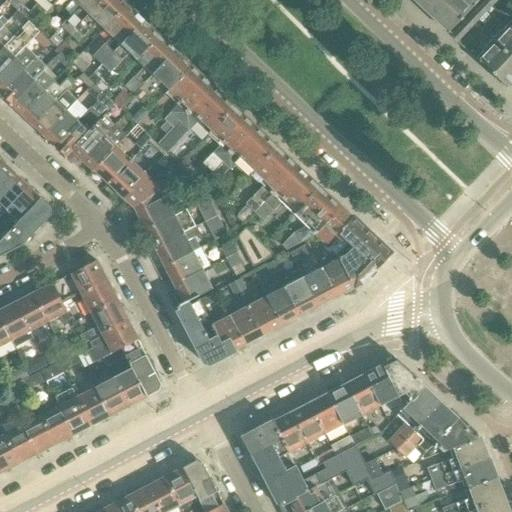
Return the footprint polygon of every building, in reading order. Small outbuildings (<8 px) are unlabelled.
[(11,0),(9,3),(17,11),(24,18),(29,13),(16,0),(11,0)] [(56,0),(41,0),(37,4),(46,12),(56,0)] [(61,26),(69,34),(101,0),(72,0),(79,6),(61,26)] [(96,22),(104,30),(127,6),(120,0),(101,0),(69,34),(78,42),(96,22)] [(414,0),(414,1),(432,17),(448,0),(414,0)] [(467,0),(448,0),(432,17),(448,33),(474,6),(467,0)] [(485,1),(477,10),(483,15),(491,6),(485,1)] [(93,56),(101,64),(142,21),(127,6),(104,30),(112,37),(93,56)] [(477,10),(469,18),(475,24),(483,15),(477,10)] [(27,22),(24,18),(17,11),(12,17),(22,27),(27,22)] [(24,18),(27,22),(32,26),(38,18),(30,11),(29,13),(24,18)] [(469,18),(460,27),(466,33),(475,24),(469,18)] [(128,52),(136,60),(159,36),(142,21),(101,64),(110,72),(128,52)] [(0,50),(0,72),(24,47),(32,38),(38,32),(32,26),(27,22),(22,27),(21,28),(13,37),(0,50)] [(0,29),(0,50),(13,37),(2,27),(0,29)] [(466,33),(460,27),(452,36),(458,42),(466,33)] [(511,29),(511,28),(494,46),(511,62),(511,29)] [(38,32),(32,38),(43,48),(48,43),(47,41),(38,32)] [(48,43),(56,50),(61,44),(62,43),(53,35),(47,41),(48,43)] [(125,87),(134,95),(175,51),(159,36),(136,60),(144,67),(125,87)] [(61,44),(56,50),(65,58),(70,53),(61,44)] [(511,81),(511,62),(494,46),(479,62),(506,88),(511,81)] [(0,93),(0,94),(35,57),(24,47),(0,72),(0,91),(1,92),(0,93)] [(160,82),(168,90),(191,66),(175,51),(134,95),(141,102),(160,82)] [(0,94),(0,95),(10,105),(42,71),(46,67),(35,57),(0,94)] [(71,64),(80,73),(87,65),(78,57),(71,64)] [(163,119),(171,127),(209,87),(198,77),(197,73),(191,66),(168,90),(165,94),(177,105),(170,113),(163,119)] [(88,79),(93,83),(104,93),(112,84),(97,70),(88,79)] [(10,105),(21,115),(53,81),(42,71),(10,105)] [(77,78),(88,88),(93,83),(88,79),(82,74),(77,78)] [(21,115),(32,125),(72,83),(67,78),(59,86),(53,81),(21,115)] [(72,83),(32,125),(43,136),(67,111),(77,100),(66,90),(72,84),(72,83)] [(85,91),(96,101),(104,93),(93,83),(88,88),(85,91)] [(195,122),(207,134),(232,107),(231,108),(230,104),(226,99),(222,100),(209,87),(171,127),(168,130),(168,131),(156,143),(166,152),(181,137),(195,122)] [(104,93),(96,101),(105,109),(107,111),(114,103),(104,93)] [(53,146),(64,156),(94,125),(89,120),(93,116),(96,119),(105,109),(96,101),(77,121),(53,146)] [(141,107),(133,116),(130,119),(136,124),(147,113),(141,107)] [(211,171),(220,161),(252,128),(240,117),(240,113),(235,109),(232,109),(232,107),(207,134),(220,146),(203,163),(211,171)] [(43,136),(53,146),(77,121),(67,111),(43,136)] [(71,151),(81,161),(114,125),(103,115),(94,125),(64,156),(65,157),(71,151)] [(81,161),(92,171),(115,146),(124,137),(119,132),(124,127),(118,121),(114,125),(81,161)] [(237,162),(249,174),(274,147),(273,147),(273,145),(268,140),(265,140),(252,128),(220,161),(223,164),(215,172),(220,177),(228,168),(230,170),(237,162)] [(163,156),(147,142),(138,152),(154,166),(163,156)] [(102,178),(109,184),(130,160),(115,146),(92,171),(99,178),(102,178)] [(243,223),(254,211),(295,169),(283,157),(283,154),(278,148),(275,149),(275,147),(274,147),(249,174),(262,186),(255,193),(257,195),(248,205),(239,215),(237,218),(243,223)] [(115,193),(122,200),(146,175),(130,160),(109,184),(115,190),(115,193)] [(178,165),(186,172),(191,167),(183,160),(178,165)] [(0,190),(15,175),(2,163),(0,165),(0,190)] [(191,167),(186,172),(192,177),(197,172),(191,167)] [(280,203),(292,214),(318,188),(316,188),(316,185),(311,180),(308,180),(295,169),(254,211),(261,218),(271,208),(273,210),(280,203)] [(28,187),(15,175),(0,190),(0,216),(6,210),(28,187)] [(134,208),(136,211),(164,197),(160,188),(146,175),(122,200),(129,207),(132,206),(134,208)] [(175,191),(182,187),(191,182),(185,176),(171,182),(175,191)] [(191,182),(182,187),(186,195),(197,189),(192,183),(191,182)] [(4,224),(10,229),(39,198),(28,187),(6,210),(12,216),(4,224)] [(298,244),(309,238),(314,235),(338,209),(326,197),(326,194),(321,190),(318,190),(318,188),(292,214),(305,226),(303,229),(293,233),(293,235),(284,245),(286,250),(298,244)] [(139,223),(144,231),(174,215),(168,204),(174,201),(170,193),(164,197),(136,211),(140,220),(139,223)] [(10,229),(8,231),(23,244),(50,215),(51,209),(39,198),(10,229)] [(201,211),(206,221),(216,216),(211,206),(201,211)] [(338,209),(314,235),(317,238),(325,246),(334,235),(349,220),(338,209)] [(151,240),(155,248),(190,230),(186,223),(180,226),(174,215),(144,231),(148,239),(151,240)] [(216,216),(206,221),(211,231),(221,226),(216,216)] [(343,238),(349,243),(352,247),(365,231),(352,220),(349,220),(334,235),(340,241),(343,238)] [(190,230),(155,248),(159,256),(158,259),(163,267),(199,248),(194,237),(200,234),(196,227),(190,230)] [(244,229),(237,237),(252,267),(274,256),(244,229)] [(0,256),(22,245),(23,244),(8,231),(0,239),(0,256)] [(365,231),(352,247),(377,268),(390,255),(374,240),(374,237),(370,233),(367,233),(365,231)] [(271,250),(274,246),(269,240),(265,244),(271,250)] [(220,248),(225,258),(235,253),(230,243),(220,248)] [(337,258),(338,258),(352,287),(359,283),(360,284),(365,279),(366,280),(377,268),(352,247),(349,243),(341,251),(336,254),(338,257),(337,258)] [(302,246),(289,253),(294,262),(307,255),(302,246)] [(170,277),(174,285),(202,269),(209,266),(200,248),(199,248),(163,267),(167,276),(170,277)] [(313,253),(318,261),(324,257),(319,249),(313,253)] [(235,253),(225,258),(230,268),(240,263),(235,253)] [(338,258),(320,267),(335,296),(343,292),(346,293),(352,289),(352,287),(338,258)] [(69,274),(80,294),(107,281),(96,260),(69,274)] [(276,260),(271,262),(276,273),(282,270),(276,260)] [(276,273),(271,262),(265,265),(270,276),(276,273)] [(320,267),(302,277),(318,307),(327,303),(327,300),(335,296),(320,267)] [(202,269),(174,285),(178,293),(175,295),(174,298),(179,306),(176,307),(178,311),(177,311),(203,363),(208,365),(227,355),(211,324),(198,300),(189,305),(187,302),(212,288),(202,269)] [(302,277),(283,286),(298,315),(306,311),(309,312),(318,307),(302,277)] [(240,279),(234,282),(240,292),(245,289),(240,279)] [(80,294),(90,314),(117,300),(107,281),(80,294)] [(240,292),(234,282),(229,284),(234,295),(240,292)] [(52,284),(32,294),(47,322),(58,316),(62,324),(70,320),(65,310),(52,284)] [(283,286),(265,296),(281,327),(290,322),(290,319),(298,315),(283,286)] [(32,294),(13,304),(28,332),(47,322),(32,294)] [(265,296),(247,305),(262,334),(269,330),(272,331),(281,327),(265,296)] [(96,327),(99,333),(127,319),(117,300),(90,314),(96,327)] [(13,304),(0,310),(0,321),(10,341),(28,332),(13,304)] [(247,305),(228,315),(244,346),(253,341),(254,338),(262,334),(247,305)] [(228,315),(211,324),(227,355),(244,346),(228,315)] [(102,358),(120,348),(138,340),(127,319),(99,333),(82,343),(85,348),(92,363),(102,358)] [(0,321),(0,346),(10,341),(0,321)] [(78,335),(80,340),(82,343),(99,333),(96,327),(90,330),(78,335)] [(61,349),(66,359),(76,354),(85,348),(82,343),(80,340),(61,349)] [(126,359),(130,368),(146,397),(158,390),(160,384),(138,340),(120,348),(126,359)] [(76,354),(80,362),(83,368),(92,363),(85,348),(76,354)] [(120,348),(102,358),(107,369),(126,359),(120,348)] [(66,359),(58,363),(62,372),(63,372),(80,362),(76,354),(66,359)] [(43,358),(25,367),(29,375),(47,366),(43,358)] [(385,365),(383,367),(398,396),(403,407),(424,386),(421,386),(421,383),(397,360),(395,362),(391,360),(391,362),(388,363),(386,362),(385,365)] [(62,372),(58,363),(53,365),(49,368),(49,367),(41,371),(42,374),(46,380),(62,372)] [(24,367),(6,377),(11,387),(22,381),(29,378),(24,367)] [(371,370),(362,374),(379,406),(398,396),(383,367),(375,371),(371,370)] [(130,368),(112,377),(127,407),(146,397),(130,368)] [(39,373),(29,378),(22,381),(26,390),(27,390),(26,390),(43,382),(39,373)] [(353,382),(345,386),(360,415),(379,406),(362,374),(354,379),(353,382)] [(0,390),(3,389),(3,391),(11,387),(6,377),(4,378),(5,378),(0,380),(0,390)] [(112,377),(93,387),(109,416),(127,407),(112,377)] [(11,387),(3,391),(8,399),(26,390),(22,381),(11,387)] [(335,388),(325,393),(342,425),(360,415),(345,386),(338,390),(335,388)] [(387,441),(396,450),(439,404),(431,396),(431,393),(426,388),(424,389),(424,386),(403,407),(399,412),(407,419),(387,441)] [(93,387),(75,397),(91,426),(109,416),(93,387)] [(315,402),(308,405),(324,434),(342,425),(325,393),(314,399),(315,402)] [(75,397),(57,406),(72,435),(91,426),(75,397)] [(417,445),(425,452),(457,418),(451,411),(447,411),(439,404),(396,450),(405,458),(417,445)] [(301,406),(289,412),(305,444),(324,434),(308,405),(302,409),(301,406)] [(57,406),(39,415),(54,445),(72,435),(57,406)] [(273,420),(271,422),(287,453),(305,444),(289,412),(278,418),(279,421),(275,423),(273,420)] [(39,415),(21,425),(36,454),(54,445),(39,415)] [(420,461),(447,449),(479,438),(478,438),(478,437),(477,437),(476,435),(457,418),(425,452),(419,459),(420,461)] [(242,437),(257,467),(277,456),(285,471),(295,466),(294,465),(287,453),(271,422),(242,437)] [(21,425),(3,434),(18,463),(36,454),(21,425)] [(375,426),(368,430),(372,437),(379,433),(375,426)] [(372,437),(368,430),(367,427),(361,431),(350,437),(354,446),(365,440),(372,437)] [(3,434),(0,435),(0,472),(0,473),(18,463),(3,434)] [(331,447),(335,456),(353,446),(354,446),(349,437),(331,447)] [(426,468),(430,479),(487,457),(484,448),(483,448),(480,439),(479,438),(447,449),(451,459),(426,468)] [(297,470),(295,466),(285,471),(277,456),(257,467),(265,481),(279,508),(280,511),(340,511),(342,511),(347,509),(331,478),(345,471),(353,486),(366,480),(374,495),(378,493),(395,484),(390,472),(390,471),(380,475),(370,479),(363,465),(362,464),(353,446),(335,456),(327,460),(317,465),(303,473),(299,474),(297,470)] [(448,485),(451,494),(495,478),(487,457),(430,479),(434,490),(448,485)] [(362,464),(363,465),(370,479),(380,475),(374,459),(371,460),(362,464)] [(164,477),(179,507),(181,511),(226,511),(202,463),(195,461),(164,477)] [(314,461),(301,468),(303,473),(317,465),(314,461)] [(390,472),(395,484),(398,492),(409,488),(402,468),(398,469),(390,472)] [(147,487),(159,511),(168,511),(179,507),(164,477),(147,487)] [(441,508),(442,511),(465,511),(503,498),(495,478),(451,494),(455,503),(441,508)] [(386,509),(388,508),(401,501),(398,494),(398,492),(395,484),(378,493),(386,509)] [(129,496),(136,511),(159,511),(147,487),(129,496)] [(398,492),(398,494),(400,493),(407,511),(419,506),(412,487),(409,488),(398,492)] [(111,505),(114,511),(136,511),(129,496),(111,505)] [(508,511),(503,498),(465,511),(508,511)] [(389,511),(405,511),(401,501),(388,508),(389,511)]
